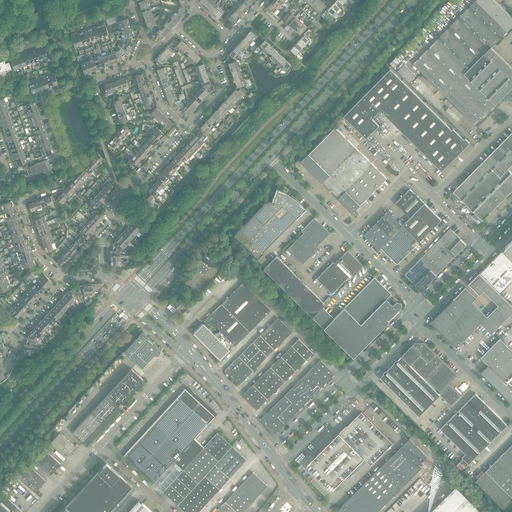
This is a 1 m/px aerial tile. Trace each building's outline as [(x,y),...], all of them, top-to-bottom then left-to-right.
[(281,5),(274,0),(273,0),(270,3),(277,9),(281,5)] [(315,10),(322,2),(319,0),(317,0),(311,7),(315,10)] [(511,67),(496,51),(496,52),(491,47),(499,39),(501,37),(506,31),(507,30),(507,31),(511,25),(511,16),(495,0),(476,0),(476,1),(475,1),(470,6),(468,8),(460,17),(459,16),(458,18),(458,19),(450,27),(449,27),(447,29),(448,29),(439,37),(437,39),(429,47),(427,49),(419,58),(419,57),(417,59),(417,60),(413,64),(475,125),(479,121),(481,119),(489,110),(489,111),(491,109),(491,108),(511,87),(511,67)] [(210,11),(216,4),(212,1),(207,7),(210,11)] [(246,7),(240,1),(236,5),(242,11),(246,7)] [(326,6),(322,2),(315,10),(319,14),(326,6)] [(277,9),(270,3),(267,7),(274,13),(277,9)] [(339,8),(333,3),(330,6),(336,12),(339,8)] [(214,14),(220,8),(216,4),(210,11),(214,14)] [(242,11),(236,5),(233,9),(239,14),(242,11)] [(336,12),(330,6),(326,10),(332,16),(336,12)] [(185,13),(179,8),(179,7),(175,11),(181,17),(185,13)] [(224,12),(220,8),(214,14),(218,18),(218,17),(224,22),(228,18),(226,16),(223,19),(220,16),(224,12)] [(239,14),(233,9),(229,12),(236,18),(239,14)] [(181,17),(175,11),(171,15),(178,21),(181,17)] [(236,18),(229,12),(226,16),(228,18),(230,20),(232,22),(236,18)] [(288,24),(295,17),(291,13),(289,15),(287,13),(283,18),(285,20),(284,21),(288,24)] [(178,21),(171,15),(168,19),(174,25),(178,21)] [(292,28),(299,20),(295,17),(288,24),(292,28)] [(121,20),(118,21),(120,26),(129,22),(128,18),(126,18),(124,19),(121,20)] [(152,24),(155,23),(153,18),(145,21),(148,29),(153,27),(152,24)] [(174,25),(168,19),(165,22),(171,28),(174,25)] [(296,31),(303,24),(299,20),(292,28),(296,31)] [(171,28),(165,22),(161,26),(167,32),(171,28)] [(108,34),(104,23),(100,24),(104,36),(108,34)] [(104,36),(100,24),(96,26),(100,37),(104,36)] [(299,35),(307,27),(303,24),(296,31),(299,35)] [(100,37),(96,26),(91,28),(96,39),(100,37)] [(133,31),(131,26),(121,30),(123,34),(132,31),(133,31)] [(167,32),(161,26),(157,30),(164,36),(167,32)] [(96,39),(91,28),(87,29),(91,41),(96,39)] [(91,41),(87,29),(83,31),(87,42),(91,41)] [(259,36),(252,29),(246,35),(253,41),(256,37),(257,38),(259,36)] [(164,36),(157,30),(154,34),(160,40),(164,36)] [(87,42),(83,31),(79,32),(83,44),(87,42)] [(83,44),(79,32),(74,34),(79,45),(83,44)] [(79,45),(74,34),(70,35),(74,47),(79,45)] [(253,41),(246,35),(243,38),(249,44),(253,41)] [(309,40),(304,35),(300,39),(306,44),(309,40)] [(249,44),(243,38),(239,42),(246,48),(248,50),(251,46),(249,44)] [(306,44),(300,39),(296,42),(302,48),(306,44)] [(179,50),(185,44),(181,40),(179,42),(177,44),(175,46),(174,47),(176,49),(177,48),(179,50)] [(262,50),(268,43),(264,40),(257,47),(260,50),(261,49),(262,50)] [(132,46),(131,46),(123,42),(122,42),(120,46),(121,47),(129,50),(130,51),(132,46)] [(246,48),(239,42),(236,46),(242,52),(246,48)] [(302,48),(296,42),(293,46),(299,52),(302,48)] [(265,54),(272,47),(268,43),(262,50),(263,51),(263,52),(265,54)] [(182,55),(189,47),(185,44),(179,50),(180,51),(179,52),(182,55)] [(48,57),(44,45),(39,47),(43,58),(48,57)] [(174,51),(169,47),(168,46),(167,45),(164,49),(170,55),(174,51)] [(245,54),(242,52),(236,46),(232,50),(239,56),(241,58),(245,54)] [(299,52),(293,46),(289,50),(295,56),(299,52)] [(43,58),(39,47),(35,48),(39,60),(43,58)] [(127,55),(129,50),(121,47),(119,50),(124,56),(125,53),(127,55)] [(186,57),(192,51),(189,47),(182,55),(184,57),(185,56),(186,57)] [(270,57),(276,50),(272,47),(265,54),(268,57),(268,56),(270,57)] [(39,60),(35,48),(31,50),(35,61),(39,60)] [(170,55),(164,49),(160,53),(167,59),(170,55)] [(35,61),(31,50),(27,52),(31,63),(35,61)] [(124,56),(119,50),(115,52),(118,61),(123,59),(122,57),(124,56)] [(239,56),(232,50),(229,54),(234,59),(235,60),(239,56)] [(272,61),(279,54),(276,50),(270,57),(271,58),(270,59),(272,61)] [(119,61),(118,61),(115,52),(115,51),(110,53),(114,63),(119,61)] [(189,62),(196,54),(192,51),(186,57),(188,58),(187,59),(189,62)] [(31,63),(27,52),(22,53),(27,65),(31,63)] [(110,65),(106,54),(105,53),(105,52),(102,53),(101,54),(102,56),(105,66),(110,65)] [(27,65),(22,53),(18,55),(22,66),(27,65)] [(167,59),(160,53),(157,57),(162,62),(163,63),(167,59)] [(202,59),(196,54),(189,62),(192,64),(193,63),(194,64),(196,62),(197,63),(202,61),(202,59)] [(277,64),(283,57),(279,54),(272,61),(275,64),(276,63),(277,64)] [(22,66),(18,55),(14,56),(18,68),(22,66)] [(18,68),(14,56),(9,58),(14,69),(18,68)] [(280,68),(287,61),(283,57),(277,64),(278,65),(278,66),(280,68)] [(0,74),(1,75),(2,76),(3,76),(4,76),(5,75),(6,74),(6,72),(5,71),(11,69),(9,62),(5,63),(4,60),(0,61),(0,74)] [(239,65),(238,61),(236,62),(236,60),(235,60),(230,62),(228,63),(229,68),(239,65)] [(285,71),(291,64),(287,61),(280,68),(283,70),(284,69),(285,71)] [(88,72),(85,62),(80,64),(84,74),(88,72)] [(205,68),(203,63),(195,66),(195,68),(194,68),(195,72),(205,68)] [(416,76),(404,64),(397,71),(409,83),(416,76)] [(239,70),(239,69),(240,68),(239,65),(229,68),(231,73),(239,70)] [(166,72),(165,67),(156,70),(157,70),(158,75),(166,72)] [(380,111),(406,85),(390,69),(344,117),(366,139),(379,126),(372,119),(380,111)] [(58,84),(54,72),(49,74),(53,85),(58,84)] [(144,79),(142,73),(140,74),(140,72),(138,73),(139,74),(134,76),(136,79),(133,80),(134,83),(137,82),(144,79)] [(208,78),(207,73),(198,76),(199,77),(198,78),(199,81),(208,78)] [(53,85),(49,74),(45,76),(49,87),(53,85)] [(243,80),(242,78),(243,78),(242,74),(233,78),(235,83),(243,80)] [(49,87),(45,76),(41,77),(45,89),(49,87)] [(45,89),(41,77),(37,79),(41,90),(45,89)] [(130,84),(128,79),(126,79),(125,78),(120,80),(123,89),(129,87),(128,85),(130,84)] [(210,83),(208,78),(199,81),(200,85),(201,84),(202,86),(203,86),(208,83),(210,83)] [(41,90),(37,79),(32,80),(37,92),(41,90)] [(37,92),(32,80),(28,82),(32,93),(37,92)] [(123,89),(120,80),(114,82),(117,89),(118,91),(123,89)] [(246,84),(245,81),(243,81),(243,80),(235,83),(237,88),(236,88),(237,88),(237,87),(241,86),(246,84)] [(117,89),(114,82),(109,84),(112,91),(117,89)] [(112,91),(109,84),(101,86),(104,94),(107,92),(108,95),(112,93),(112,91)] [(148,90),(146,84),(139,87),(140,92),(148,90)] [(418,97),(406,85),(380,111),(393,123),(418,97)] [(205,96),(211,90),(209,87),(205,88),(203,87),(201,89),(200,88),(198,89),(205,96)] [(205,96),(198,89),(196,91),(197,92),(196,94),(202,100),(205,96)] [(235,89),(232,93),(239,100),(241,97),(240,96),(241,95),(244,97),(246,94),(240,89),(238,91),(235,89),(236,89),(235,89)] [(150,95),(148,90),(140,92),(138,93),(140,99),(150,95)] [(239,100),(232,93),(228,97),(234,103),(235,101),(237,103),(239,100)] [(202,100),(196,94),(194,96),(193,95),(191,97),(198,104),(202,100)] [(152,100),(150,95),(140,99),(142,104),(144,103),(152,100)] [(177,101),(175,96),(167,99),(169,104),(174,102),(177,101)] [(198,104),(191,97),(189,99),(190,100),(189,102),(195,107),(198,104)] [(234,103),(228,97),(225,101),(232,107),(234,105),(233,104),(234,103)] [(401,131),(427,105),(418,97),(393,123),(401,131)] [(122,105),(120,99),(113,102),(115,107),(122,105)] [(154,106),(152,100),(144,103),(146,108),(154,106)] [(37,105),(35,101),(23,105),(25,110),(37,105)] [(232,107),(225,101),(221,104),(227,110),(229,109),(230,110),(232,107)] [(195,107),(189,102),(187,103),(186,103),(184,104),(191,111),(195,107)] [(191,111),(184,104),(182,106),(184,107),(182,109),(184,111),(186,113),(188,115),(191,111)] [(227,110),(221,104),(218,108),(225,115),(227,113),(226,112),(227,110)] [(38,110),(37,105),(25,110),(27,114),(38,110)] [(125,105),(123,106),(122,105),(115,107),(117,113),(126,109),(125,105)] [(409,139),(435,113),(427,105),(401,131),(409,139)] [(155,117),(160,112),(156,107),(150,113),(155,117)] [(225,115),(218,108),(214,112),(220,118),(221,117),(223,118),(225,115)] [(128,114),(126,109),(117,113),(119,118),(126,115),(128,114)] [(28,118),(40,114),(38,110),(27,114),(28,118)] [(159,121),(164,116),(160,112),(155,117),(154,119),(158,123),(159,121)] [(220,118),(214,112),(211,116),(218,123),(220,120),(219,119),(220,118)] [(418,148),(443,122),(435,113),(409,139),(418,148)] [(40,114),(28,118),(30,122),(41,118),(40,114)] [(12,119),(10,115),(0,118),(0,123),(0,124),(12,119)] [(128,121),(126,115),(119,118),(121,123),(128,121)] [(163,125),(169,119),(164,116),(159,121),(163,125)] [(218,123),(211,116),(207,120),(213,125),(215,124),(216,125),(218,123)] [(31,127),(43,122),(41,118),(30,122),(31,127)] [(2,128),(13,124),(12,119),(0,124),(2,128)] [(167,129),(173,123),(169,119),(163,125),(167,129)] [(213,125),(207,120),(204,123),(211,130),(214,128),(212,127),(213,125)] [(33,131),(44,127),(43,122),(31,127),(33,131)] [(440,142),(452,130),(443,122),(418,148),(426,156),(440,142)] [(211,130),(204,123),(200,127),(206,133),(208,132),(209,133),(211,130)] [(3,132),(15,128),(13,124),(2,128),(3,132)] [(129,131),(123,126),(119,130),(125,136),(129,131)] [(46,131),(44,127),(33,131),(34,135),(46,131)] [(163,133),(164,132),(161,129),(160,130),(156,127),(152,132),(159,139),(164,134),(163,133)] [(321,183),(339,165),(356,148),(335,127),(301,162),(321,183)] [(16,132),(15,128),(3,132),(5,136),(16,132)] [(455,158),(470,143),(465,138),(464,140),(453,129),(452,130),(440,142),(455,158)] [(125,136),(119,130),(115,135),(121,140),(125,136)] [(206,135),(200,130),(196,134),(202,140),(206,135)] [(48,135),(46,131),(34,135),(36,139),(48,135)] [(6,141),(18,136),(16,132),(5,136),(6,141)] [(159,139),(152,132),(151,134),(152,135),(150,138),(156,143),(159,139)] [(511,190),(511,172),(508,169),(511,164),(511,132),(453,191),(459,197),(455,202),(460,208),(465,203),(482,220),(511,190)] [(202,140),(196,134),(192,139),(200,146),(204,142),(202,140)] [(38,144),(49,139),(48,135),(36,139),(38,144)] [(121,140),(115,135),(112,139),(117,144),(121,140)] [(20,141),(18,136),(6,141),(8,145),(20,141)] [(156,143),(150,138),(149,140),(147,138),(144,140),(152,147),(156,143)] [(51,144),(49,139),(38,144),(39,148),(51,144)] [(117,144),(112,139),(108,143),(113,148),(117,144)] [(200,146),(192,139),(189,143),(196,150),(200,146)] [(152,147),(144,140),(141,144),(143,146),(148,151),(152,147)] [(10,149),(21,145),(20,141),(8,145),(10,149)] [(455,158),(440,142),(426,156),(442,171),(455,158)] [(196,150),(189,143),(185,147),(193,155),(196,150)] [(41,152),(52,148),(51,144),(39,148),(41,152)] [(23,149),(21,145),(10,149),(11,153),(23,149)] [(148,151),(143,146),(139,150),(144,155),(148,151)] [(193,155),(185,147),(181,151),(188,158),(189,159),(193,155)] [(54,152),(52,148),(41,152),(42,157),(54,152)] [(144,155),(139,150),(137,148),(133,153),(135,154),(135,155),(140,160),(144,155)] [(355,182),(373,164),(356,148),(339,165),(355,182)] [(13,158),(24,153),(23,149),(11,153),(13,158)] [(188,158),(181,151),(177,156),(183,161),(185,163),(188,158)] [(14,162),(26,158),(24,153),(13,158),(14,162)] [(101,161),(103,159),(98,154),(96,156),(91,161),(97,166),(101,161)] [(140,160),(135,155),(131,159),(136,164),(140,160)] [(183,161),(177,156),(173,160),(179,165),(183,161)] [(40,162),(37,163),(39,168),(49,164),(47,159),(47,160),(46,157),(39,160),(40,162)] [(27,162),(26,158),(14,162),(16,166),(27,162)] [(136,164),(131,159),(127,163),(133,168),(136,164)] [(179,165),(173,160),(169,164),(175,169),(179,165)] [(97,166),(91,161),(87,165),(93,170),(97,166)] [(31,166),(26,167),(28,172),(39,168),(37,163),(34,164),(33,162),(30,163),(31,166)] [(49,164),(39,168),(40,173),(43,172),(43,173),(47,172),(46,171),(51,169),(51,168),(53,167),(52,164),(49,165),(49,164)] [(175,169),(169,164),(165,168),(172,175),(176,170),(175,169)] [(360,205),(387,178),(373,164),(355,182),(338,199),(352,213),(360,205)] [(93,170),(87,165),(84,169),(91,176),(91,175),(89,174),(93,170)] [(338,199),(355,182),(339,165),(321,183),(338,199)] [(39,168),(28,172),(30,177),(34,175),(35,176),(38,175),(38,174),(40,173),(39,168)] [(172,175),(165,168),(161,172),(168,179),(172,175)] [(91,176),(84,169),(80,173),(87,180),(91,176)] [(168,179),(161,172),(157,177),(159,178),(167,186),(167,185),(165,183),(168,179)] [(87,180),(80,173),(76,177),(83,184),(87,180)] [(83,184),(76,177),(72,182),(78,187),(79,188),(83,184)] [(107,184),(105,187),(110,192),(115,187),(109,182),(111,180),(109,177),(105,182),(107,184)] [(167,186),(159,178),(156,182),(161,188),(163,189),(167,186)] [(78,187),(72,182),(68,186),(74,191),(78,187)] [(161,188),(156,182),(152,187),(157,192),(161,188)] [(74,191),(68,186),(64,190),(70,195),(74,191)] [(110,192),(105,187),(101,191),(107,196),(110,192)] [(157,192),(152,187),(148,191),(153,196),(157,192)] [(147,203),(153,196),(148,191),(145,188),(143,190),(146,193),(144,195),(144,196),(143,197),(143,199),(147,203)] [(257,258),(297,218),(306,209),(299,203),(295,199),(291,196),(286,193),(282,191),(276,188),(271,201),(273,202),(273,203),(271,202),(269,202),(268,202),(266,202),(265,203),(264,204),(263,205),(262,207),(234,235),(257,258)] [(70,195),(64,190),(60,194),(66,200),(66,199),(68,201),(72,197),(70,195)] [(107,196),(101,191),(97,195),(103,200),(107,196)] [(66,200),(60,194),(56,198),(62,204),(66,200)] [(55,202),(52,195),(44,198),(47,205),(55,202)] [(103,200),(97,195),(93,199),(99,204),(103,200)] [(47,205),(44,198),(39,200),(42,207),(47,205)] [(99,204),(93,199),(89,203),(95,209),(99,204)] [(42,207),(39,200),(34,202),(36,209),(42,207)] [(13,205),(12,201),(0,205),(2,209),(12,206),(13,205)] [(36,209),(34,202),(28,204),(31,211),(36,209)] [(419,242),(441,220),(425,203),(410,217),(402,225),(419,242)] [(419,242),(402,225),(388,211),(364,235),(379,249),(380,248),(397,264),(419,242)] [(103,218),(99,214),(97,212),(93,217),(92,215),(91,215),(99,222),(103,218)] [(99,222),(91,215),(88,219),(89,221),(95,226),(99,222)] [(43,223),(41,217),(34,220),(36,225),(43,223)] [(322,225),(314,217),(308,224),(316,232),(322,225)] [(134,220),(130,224),(138,231),(142,228),(134,220)] [(95,226),(89,221),(87,223),(85,221),(83,223),(91,230),(95,226)] [(46,222),(43,223),(36,225),(38,231),(48,227),(46,222)] [(91,230),(83,223),(85,225),(81,230),(82,230),(87,235),(88,234),(91,230)] [(138,231),(130,224),(127,227),(135,235),(138,231)] [(323,239),(316,232),(308,224),(301,231),(303,233),(317,246),(323,239)] [(330,233),(322,225),(316,232),(323,239),(330,233)] [(50,232),(48,227),(38,231),(40,236),(50,232)] [(135,235),(127,227),(124,231),(132,238),(135,235)] [(466,244),(460,239),(450,229),(439,239),(455,255),(466,244)] [(90,237),(88,234),(87,235),(82,230),(78,234),(86,241),(90,237)] [(132,238),(124,231),(121,234),(129,241),(132,238)] [(52,238),(50,232),(40,236),(42,241),(52,238)] [(317,246),(303,233),(295,241),(310,256),(319,248),(317,246)] [(86,241),(78,234),(74,238),(82,245),(86,241)] [(129,241),(121,234),(118,237),(126,245),(129,241)] [(24,240),(23,235),(13,239),(14,243),(24,240)] [(126,245),(118,237),(115,241),(116,241),(123,248),(122,248),(123,248),(126,245)] [(54,243),(52,238),(42,241),(44,247),(51,244),(54,243)] [(82,245),(74,238),(72,241),(74,242),(72,244),(78,249),(82,245)] [(436,275),(455,255),(439,239),(420,259),(436,275)] [(511,239),(505,247),(504,248),(488,265),(479,273),(500,294),(511,281),(511,239)] [(123,248),(116,241),(113,245),(114,246),(113,248),(120,251),(122,248),(123,248)] [(310,256),(295,241),(287,249),(302,264),(310,256)] [(28,248),(26,243),(16,247),(17,252),(28,248)] [(53,250),(51,244),(44,247),(46,252),(53,250)] [(78,249),(72,244),(68,248),(74,254),(78,249)] [(74,254),(68,248),(65,252),(70,258),(74,254)] [(363,266),(347,250),(335,263),(348,277),(350,279),(363,266)] [(70,258),(65,252),(61,257),(67,262),(70,258)] [(67,262),(61,257),(59,255),(57,257),(59,259),(57,261),(62,266),(67,262)] [(301,280),(282,262),(276,256),(270,262),(262,255),(257,261),(264,268),(263,269),(288,293),(301,280)] [(436,275),(420,259),(404,275),(420,291),(436,275)] [(34,260),(32,261),(22,264),(24,269),(35,265),(34,260)] [(209,268),(210,267),(204,262),(203,263),(199,260),(194,265),(198,268),(197,270),(202,275),(204,274),(209,268)] [(348,277),(335,263),(333,262),(324,270),(316,279),(331,294),(340,285),(348,277)] [(511,312),(511,305),(500,294),(479,273),(472,280),(471,282),(471,284),(471,286),(472,288),(479,295),(484,291),(498,305),(493,311),(503,322),(511,312)] [(51,281),(43,274),(40,277),(48,284),(51,281)] [(48,284),(40,277),(37,281),(45,288),(48,284)] [(388,320),(400,308),(400,307),(401,306),(401,305),(401,304),(400,303),(399,302),(398,301),(396,302),(395,302),(394,303),(392,305),(386,299),(391,294),(374,277),(334,318),(322,307),(312,318),(353,358),(389,322),(387,320),(388,319),(388,320)] [(308,294),(305,291),(308,288),(301,280),(288,293),(302,307),(310,299),(314,302),(318,298),(311,291),(308,294)] [(45,288),(37,281),(34,284),(42,291),(45,288)] [(235,317),(256,296),(243,282),(221,303),(235,317)] [(0,292),(10,288),(8,284),(0,286),(0,292)] [(42,291),(34,284),(31,287),(39,294),(42,291)] [(99,284),(92,284),(88,284),(88,295),(93,295),(93,290),(100,290),(99,284)] [(39,294),(31,287),(28,290),(36,298),(39,294)] [(79,295),(76,288),(74,290),(72,288),(69,291),(76,298),(79,295)] [(487,316),(472,302),(477,298),(469,290),(468,289),(466,289),(464,289),(462,291),(455,298),(481,323),(491,334),(503,322),(493,311),(487,316)] [(36,298),(28,290),(25,294),(33,301),(36,298)] [(77,298),(76,298),(69,291),(66,294),(73,302),(77,298)] [(33,301),(25,294),(22,297),(30,304),(33,301)] [(73,302),(66,294),(63,298),(70,305),(73,302)] [(249,331),(271,310),(256,296),(235,317),(249,331)] [(30,304),(22,297),(19,300),(27,308),(30,304)] [(70,305),(63,298),(59,301),(67,308),(70,305)] [(179,304),(181,302),(177,298),(174,300),(170,305),(176,309),(180,305),(179,304)] [(312,318),(322,307),(325,304),(318,298),(314,302),(310,299),(302,307),(312,318)] [(481,323),(455,298),(445,308),(444,308),(430,322),(438,329),(442,333),(457,348),(481,323)] [(27,308),(19,300),(16,304),(24,311),(27,308)] [(67,308),(59,301),(56,304),(64,312),(67,308)] [(229,349),(217,338),(222,333),(235,346),(249,331),(235,317),(221,303),(203,321),(206,324),(204,325),(203,323),(193,333),(219,359),(229,349)] [(24,311),(16,304),(13,307),(21,314),(24,311)] [(64,312),(56,304),(53,307),(61,315),(64,312)] [(21,314),(13,307),(9,311),(17,318),(21,314)] [(61,315),(53,307),(50,311),(58,318),(61,315)] [(58,318),(50,311),(47,314),(55,322),(58,318)] [(55,322),(47,314),(44,317),(52,325),(55,322)] [(52,325),(44,317),(41,321),(49,328),(52,325)] [(274,349),(292,332),(277,317),(260,335),(274,349)] [(49,328),(41,321),(38,324),(46,331),(49,328)] [(46,331),(38,324),(35,328),(43,335),(46,331)] [(43,335),(35,328),(32,331),(40,338),(43,335)] [(40,338),(32,331),(29,334),(29,335),(36,341),(37,342),(39,343),(41,340),(40,338)] [(160,350),(156,347),(146,338),(147,337),(147,336),(146,334),(146,333),(145,332),(143,332),(142,332),(124,351),(142,368),(154,355),(155,356),(156,356),(157,355),(158,354),(159,353),(160,352),(160,351),(160,350)] [(36,341),(29,335),(26,338),(28,340),(26,342),(33,344),(36,341)] [(274,349),(260,335),(253,342),(260,349),(267,356),(274,349)] [(313,353),(299,338),(292,345),(306,360),(313,353)] [(511,350),(510,349),(500,338),(481,357),(489,365),(481,372),(508,399),(509,399),(511,402),(511,350)] [(249,359),(260,349),(253,342),(242,352),(249,359)] [(449,384),(458,376),(424,342),(423,342),(423,343),(416,343),(413,346),(412,345),(398,360),(396,360),(394,362),(394,363),(387,370),(385,370),(384,372),(383,374),(380,377),(399,397),(397,399),(402,405),(405,402),(419,416),(440,395),(451,405),(461,395),(449,384)] [(306,360),(292,345),(281,356),(295,370),(306,360)] [(253,370),(267,356),(260,349),(249,359),(246,363),(253,370)] [(249,359),(242,352),(239,356),(246,363),(249,359)] [(253,370),(246,363),(239,356),(224,370),(238,385),(253,370)] [(295,370),(281,356),(270,367),(284,381),(295,370)] [(319,389),(333,375),(334,374),(320,360),(283,396),(298,410),(309,399),(310,398),(317,391),(319,389)] [(284,381),(270,367),(263,374),(270,381),(274,378),(281,385),(284,381)] [(121,407),(123,405),(124,403),(122,401),(142,379),(142,380),(143,379),(131,368),(91,413),(90,412),(72,432),(83,442),(84,442),(86,440),(86,441),(98,428),(99,429),(100,428),(120,406),(121,407)] [(267,399),(281,385),(274,378),(270,381),(263,374),(253,384),(267,399)] [(267,399),(253,384),(242,395),(256,410),(267,399)] [(194,438),(214,416),(214,417),(214,416),(202,405),(188,392),(185,389),(184,389),(185,389),(178,396),(178,397),(123,456),(153,483),(173,461),(176,463),(171,468),(177,473),(182,468),(183,469),(197,483),(205,475),(214,464),(218,461),(203,447),(194,438)] [(465,468),(507,425),(483,400),(482,399),(481,397),(480,398),(479,397),(475,393),(440,429),(458,446),(465,454),(462,457),(463,459),(459,462),(465,468)] [(274,434),(298,410),(283,396),(259,420),(274,434)] [(371,465),(393,443),(362,411),(347,426),(346,425),(314,457),(323,466),(321,468),(337,485),(356,467),(359,470),(367,462),(371,465)] [(76,447),(60,432),(49,443),(53,446),(57,441),(64,447),(59,452),(66,458),(76,447)] [(225,453),(232,446),(217,432),(216,432),(217,433),(203,447),(218,461),(225,453)] [(422,467),(419,464),(427,456),(410,439),(375,473),(396,494),(422,467)] [(246,460),(239,452),(232,446),(225,453),(240,467),(246,460)] [(511,448),(510,446),(496,460),(511,475),(511,448)] [(60,464),(44,449),(34,460),(50,474),(60,464)] [(240,467),(225,453),(218,461),(214,464),(229,478),(240,467)] [(511,475),(496,460),(486,470),(511,496),(511,475)] [(45,480),(30,466),(32,463),(33,464),(32,462),(19,476),(26,483),(35,491),(45,480)] [(102,492),(119,474),(106,463),(90,481),(102,492)] [(219,489),(229,478),(214,464),(205,475),(219,489)] [(177,505),(197,483),(183,469),(162,491),(177,505)] [(511,496),(486,470),(476,481),(502,507),(511,496)] [(237,511),(242,511),(265,489),(267,486),(252,472),(226,501),(237,511)] [(341,511),(377,511),(396,494),(375,473),(369,479),(339,509),(341,511)] [(115,504),(132,486),(119,474),(102,492),(115,504)] [(184,511),(197,511),(219,489),(205,475),(197,483),(177,505),(184,511)] [(432,486),(438,480),(435,477),(428,483),(432,486)] [(90,481),(82,489),(94,501),(98,497),(102,492),(90,481)] [(482,511),(456,485),(451,491),(434,508),(437,511),(482,511)] [(94,501),(82,489),(73,498),(86,510),(90,505),(94,501)] [(0,511),(23,511),(22,511),(1,491),(0,492),(0,511)] [(115,504),(102,492),(98,497),(111,508),(115,504)] [(107,511),(111,508),(98,497),(94,501),(106,511),(107,511)] [(84,511),(86,510),(73,498),(60,511),(84,511)] [(151,511),(138,500),(126,511),(151,511)] [(106,511),(94,501),(90,505),(97,511),(106,511)] [(237,511),(226,501),(215,511),(237,511)]
